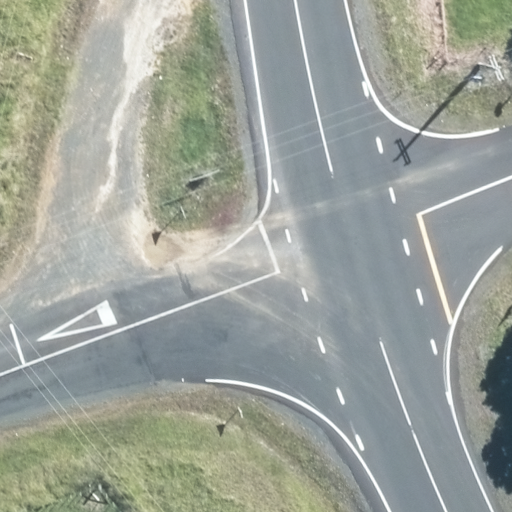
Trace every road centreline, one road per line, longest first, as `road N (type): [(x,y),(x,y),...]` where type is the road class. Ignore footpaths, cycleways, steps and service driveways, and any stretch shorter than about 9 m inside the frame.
road 1 (unclassified): [(0,376),(351,245)]
road 2 (tertiary): [(351,245),(384,363),(445,511)]
road 3 (tertiary): [(295,0),(351,245)]
road 4 (unclassified): [(351,245),(511,180)]
